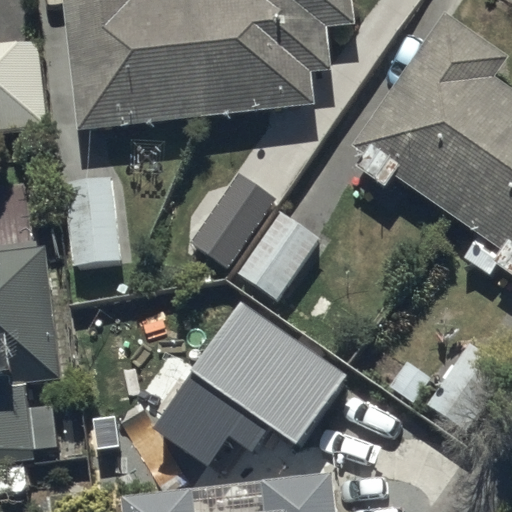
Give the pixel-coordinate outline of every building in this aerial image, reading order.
[(206,119),(193,0),(65,0),(81,133),(206,119)] [(193,0),(206,119),(317,107),(314,74),(334,72),(330,30),(356,27),(353,0),(193,0)] [(355,152),(451,219),(511,132),(511,89),(497,79),(510,60),(449,18),(355,152)] [(0,134),(49,129),(39,42),(0,45),(0,134)] [(511,132),(451,219),(511,260),(511,132)] [(278,203),(241,177),(192,245),(229,271),(278,203)] [(73,270),(121,265),(112,180),(64,185),(73,270)] [(321,240),(281,213),(240,275),(280,301),(321,240)] [(46,250),(0,255),(0,466),(37,462),(36,453),(58,450),(54,409),(29,411),(26,384),(61,380),(46,250)] [(69,305),(80,402),(175,391),(164,294),(69,305)] [(198,511),(196,491),(123,499),(124,511),(337,511),(334,476),(263,484),(266,511),(198,511)]
